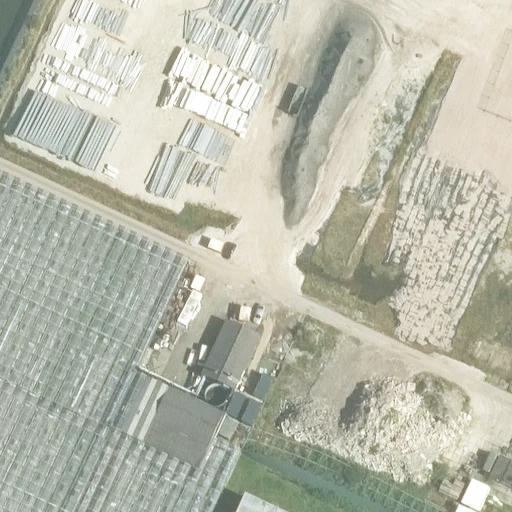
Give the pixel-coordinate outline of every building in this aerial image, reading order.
[(241,455),(212,442),(198,474),(110,434),(135,379),(188,262),(0,175),(0,511),(214,511),(239,459),(241,455)] [(327,197),(303,254),(339,269),(363,212),(327,197)] [(201,380),(223,390),(234,395),(259,341),(226,326),(201,380)] [(235,425),(135,379),(110,434),(198,474),(212,442),(215,437),(227,443),(235,425)] [(482,475),(511,488),(511,460),(492,452),(482,475)] [(471,482),(460,505),(474,511),(479,511),(490,491),(471,482)] [(272,511),(245,499),(239,511),(272,511)]
